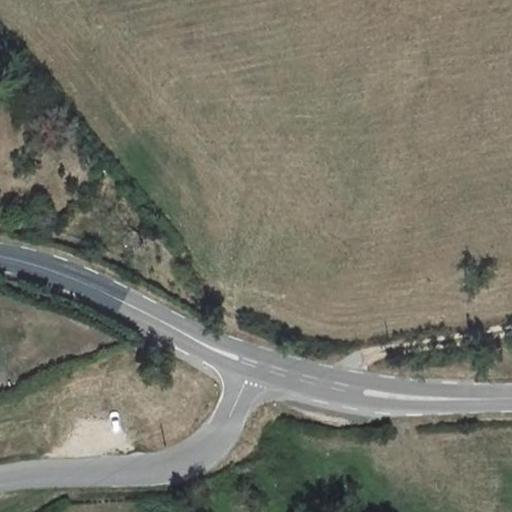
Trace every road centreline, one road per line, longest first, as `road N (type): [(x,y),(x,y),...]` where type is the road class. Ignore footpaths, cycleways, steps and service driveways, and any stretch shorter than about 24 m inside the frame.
road 1 (unclassified): [(0,479),(197,456),(220,443),(258,365)]
road 2 (tertiary): [(258,365),(77,277),(0,253)]
road 3 (tertiary): [(511,399),(391,397),(258,365)]
road 4 (unknown): [(258,365),(511,334)]
